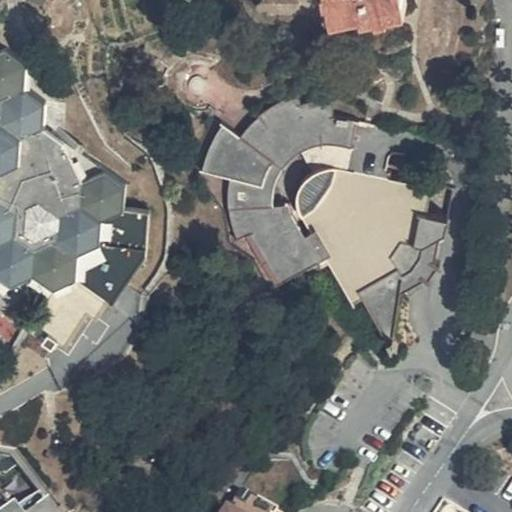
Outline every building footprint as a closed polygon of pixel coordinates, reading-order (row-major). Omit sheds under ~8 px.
[(19,72),(1,60),(0,60),(0,285),(4,288),(25,277),(45,290),(65,280),(91,295),(107,255),(112,223),(133,214),(133,213),(116,210),(117,183),(98,170),(59,144),(38,130),(40,105),(18,90),(19,72)] [(311,108),(306,99),(294,104),(280,114),(269,124),(260,135),(253,146),(237,134),(228,147),(220,161),(217,169),(214,178),(241,185),(241,203),(242,212),(245,227),(250,236),(261,231),(289,282),(333,259),(361,304),(373,297),(398,347),(409,342),(412,272),(419,266),(424,259),(427,249),(427,245),(453,221),(455,207),(435,205),(438,176),(376,171),(368,147),(371,125),(367,124),(341,122),(339,103),(311,108)] [(142,215),(133,213),(133,214),(112,223),(107,255),(91,295),(107,306),(139,260),(142,215)] [(43,451),(36,440),(23,448),(31,459),(43,451)] [(276,511),(243,490),(227,511),(276,511)] [(54,511),(47,501),(30,511),(22,511),(21,509),(15,511),(54,511)]
